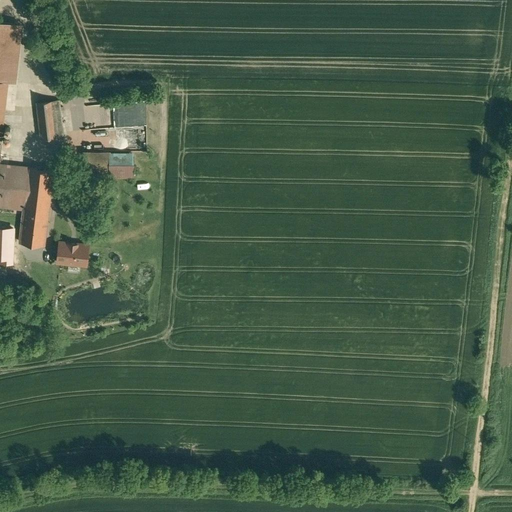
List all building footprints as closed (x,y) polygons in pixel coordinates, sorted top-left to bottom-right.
[(22,24),(0,21),(0,79),(8,81),(15,82),(22,24)] [(60,99),(37,102),(41,136),(64,134),(60,99)] [(108,151),(84,150),(84,176),(108,176),(108,153),(108,151)] [(134,153),(108,153),(108,176),(134,176),(134,153)] [(0,163),(0,204),(25,207),(25,206),(41,207),(42,195),(49,196),(52,169),(0,163)] [(41,207),(25,206),(25,207),(21,241),(43,244),(49,196),(42,195),(41,207)] [(6,241),(0,248),(0,255),(5,260),(15,249),(6,241)] [(88,244),(77,243),(77,242),(69,242),(60,241),(57,260),(70,261),(70,263),(80,264),(81,262),(86,263),(88,244)]
